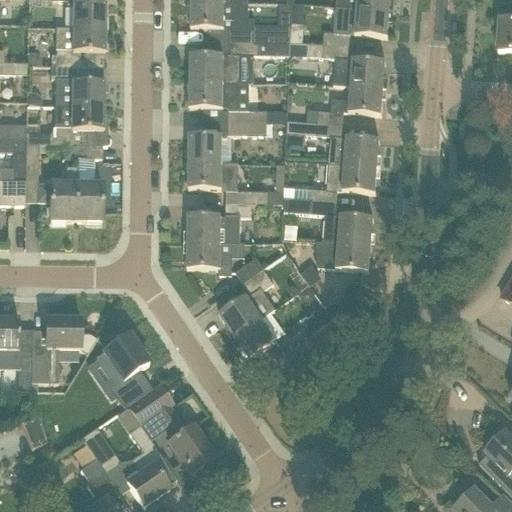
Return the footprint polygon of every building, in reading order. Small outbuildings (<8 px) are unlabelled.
[(357,13),(389,16),(390,16),(390,15),(389,15),(390,0),(337,0),(336,12),(357,13)] [(241,7),(225,7),(191,7),(192,7),(192,31),(191,31),(191,33),(228,33),(228,47),(290,48),(291,30),(254,30),(254,23),(241,23),(241,7)] [(293,7),(291,27),(303,28),(305,8),(293,7)] [(72,9),(72,33),(104,33),(104,9),(72,9)] [(322,50),(349,52),(350,38),(388,42),(388,40),(387,40),(389,16),(357,13),(336,12),(336,11),(334,37),(323,36),(322,50)] [(511,25),(500,24),(498,56),(511,56),(511,25)] [(51,59),(51,71),(88,72),(88,57),(104,57),(104,33),(72,33),(55,32),(55,54),(72,54),(72,59),(51,59)] [(289,60),(290,48),(228,47),(228,61),(240,61),(240,59),(289,60)] [(351,91),(384,94),(384,93),(383,93),(385,69),(386,69),(386,67),(348,64),(349,52),(322,50),(306,48),(305,61),(336,63),(334,90),(351,91)] [(240,61),(228,61),(190,60),(190,62),(191,62),(191,86),(190,86),(190,87),(240,87),(240,61)] [(0,78),(12,79),(12,67),(4,67),(0,66),(0,78)] [(55,89),(54,111),(71,111),(103,111),(103,87),(88,87),(88,72),(51,71),(50,83),(72,84),(72,89),(55,89)] [(250,103),(250,88),(240,88),(240,87),(190,87),(191,87),(190,112),(190,113),(223,114),(223,115),(228,115),(227,128),(267,128),(267,116),(239,115),(239,103),(250,103)] [(384,94),(351,91),(350,105),(332,103),(331,116),(308,114),(307,127),(317,128),(343,130),(345,117),(382,120),(382,118),(381,118),(383,94),(384,94)] [(39,149),(77,151),(77,150),(86,150),(86,135),(103,136),(103,111),(71,111),(54,111),(54,132),(55,132),(55,138),(26,138),(25,145),(25,149),(39,149)] [(331,142),(329,168),(378,172),(378,171),(377,171),(379,147),(380,147),(380,146),(342,143),(343,130),(317,128),(307,127),(288,125),(287,138),(331,142)] [(0,144),(25,145),(26,138),(26,129),(0,128),(0,144)] [(267,141),(267,128),(227,128),(227,140),(267,141)] [(511,173),(511,129),(485,128),(484,158),(508,159),(507,173),(511,173)] [(189,168),(190,168),(223,168),(223,141),(189,141),(189,142),(190,142),(190,166),(189,166),(189,168)] [(0,157),(25,158),(25,149),(25,145),(0,144),(0,157)] [(25,188),(37,188),(38,188),(39,149),(25,149),(25,158),(25,186),(25,188)] [(76,226),(101,227),(102,189),(87,189),(87,185),(94,182),(94,163),(102,164),(102,150),(86,150),(77,150),(77,151),(76,172),(77,172),(76,226)] [(239,168),(223,168),(190,168),(189,192),(188,192),(188,193),(222,194),(222,195),(226,195),(226,208),(251,208),(284,208),(284,196),(238,196),(239,168)] [(378,173),(378,172),(329,168),(326,194),(312,193),(311,205),(311,206),(337,208),(338,194),(376,198),(376,197),(375,196),(377,172),(378,173)] [(50,226),(76,226),(77,172),(76,172),(65,171),(65,189),(38,188),(37,188),(37,206),(50,206),(50,226)] [(0,211),(24,212),(25,188),(25,186),(0,185),(0,211)] [(326,220),(323,246),(372,250),(372,249),(371,249),(373,225),(374,225),(374,224),(336,220),(337,208),(311,206),(311,205),(294,204),(294,205),(285,204),(284,217),(326,220)] [(189,221),(188,247),(221,247),(221,238),(239,238),(239,235),(251,235),(251,208),(226,208),(226,222),(189,221)] [(371,251),(372,250),(323,246),(317,246),(316,259),(318,272),(370,276),(370,275),(369,275),(371,251)] [(221,259),(221,247),(188,247),(188,273),(221,274),(221,280),(232,281),(232,259),(221,259)] [(243,287),(264,273),(257,262),(236,276),(243,287)] [(262,324),(262,323),(275,314),(263,296),(274,288),(264,273),(243,287),(250,296),(245,299),(248,302),(219,321),(220,322),(221,321),(235,341),(234,342),(235,343),(235,342),(236,343),(262,324)] [(511,286),(502,303),(511,308),(511,286)] [(354,309),(347,299),(306,327),(313,338),(354,309)] [(19,377),(31,377),(31,362),(32,362),(33,338),(33,334),(32,334),(32,336),(18,336),(18,324),(0,323),(0,372),(7,372),(7,355),(19,355),(19,377)] [(80,324),(46,324),(46,338),(33,338),(32,362),(58,362),(58,354),(80,354),(87,359),(96,343),(89,340),(80,339),(80,324)] [(262,324),(236,343),(249,362),(248,363),(249,364),(277,345),(262,324)] [(103,357),(123,386),(148,368),(128,340),(103,357)] [(58,362),(32,362),(31,362),(31,377),(31,388),(58,388),(58,362)] [(128,412),(140,430),(140,431),(172,409),(159,390),(128,412)] [(36,450),(33,451),(33,452),(48,447),(48,446),(38,421),(23,427),(24,428),(27,427),(29,432),(33,430),(38,443),(34,445),(36,450)] [(140,431),(140,430),(129,438),(142,457),(130,465),(138,478),(125,487),(142,511),(143,511),(146,510),(149,511),(155,507),(155,504),(169,494),(152,469),(162,462),(140,431)] [(214,463),(192,432),(169,448),(191,479),(214,463)] [(81,443),(86,450),(105,477),(120,467),(96,433),(81,443)] [(485,457),(497,468),(493,472),(502,480),(505,477),(508,479),(511,474),(511,442),(506,436),(485,457)] [(66,511),(52,465),(34,471),(46,511),(66,511)] [(91,511),(112,511),(108,507),(119,499),(104,477),(86,490),(98,508),(91,511)] [(511,511),(511,508),(503,500),(492,511),(475,493),(466,503),(460,497),(445,511),(511,511)]
